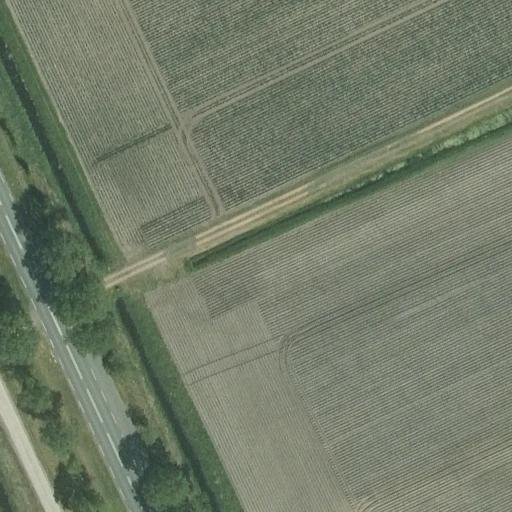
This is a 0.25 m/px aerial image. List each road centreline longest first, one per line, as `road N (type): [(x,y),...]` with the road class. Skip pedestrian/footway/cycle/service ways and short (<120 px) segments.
road 1 (track): [(0,329),(511,91)]
road 2 (primary): [(134,511),(0,223)]
road 3 (unclassified): [(51,511),(0,401)]
